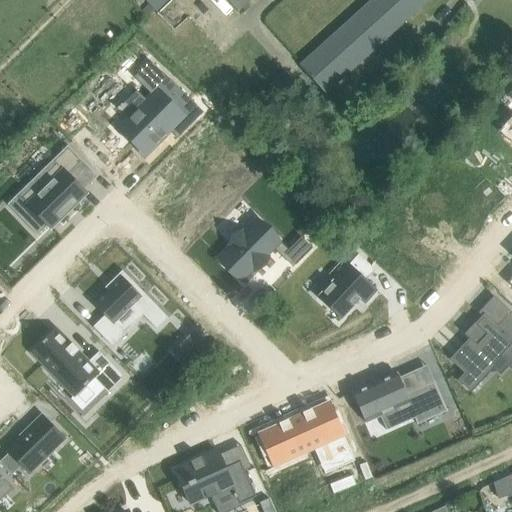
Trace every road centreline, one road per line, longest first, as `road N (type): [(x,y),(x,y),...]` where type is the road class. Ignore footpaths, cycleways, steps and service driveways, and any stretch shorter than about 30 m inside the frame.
road 1 (residential): [(290,390),(279,368),(125,213),(105,216),(0,314)]
road 2 (residential): [(290,390),(412,338),(511,236)]
road 3 (track): [(381,511),(511,454)]
road 4 (residential): [(168,442),(290,390)]
road 5 (track): [(68,511),(168,442)]
